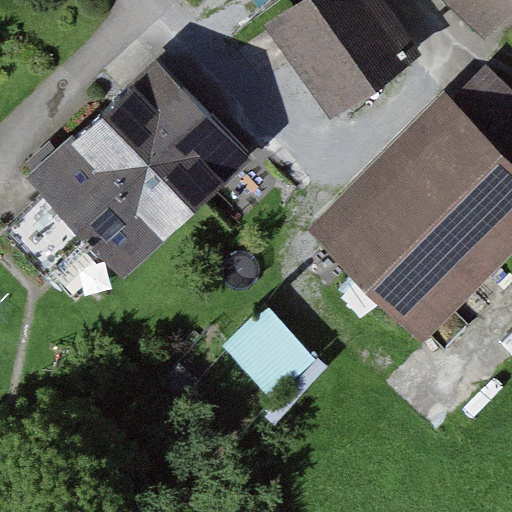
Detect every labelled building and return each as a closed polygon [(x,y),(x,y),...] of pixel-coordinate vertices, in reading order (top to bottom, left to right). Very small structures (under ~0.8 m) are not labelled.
[(334,103),(411,41),(378,0),(295,0),(269,22),(334,103)] [(511,0),(422,0),(480,54),(511,20),(511,0)] [(40,165),(134,269),(250,164),(155,61),(40,165)] [(399,362),(511,260),(511,207),(426,113),(287,238),(399,362)] [(269,303),(226,345),(288,408),(331,366),(269,303)]
